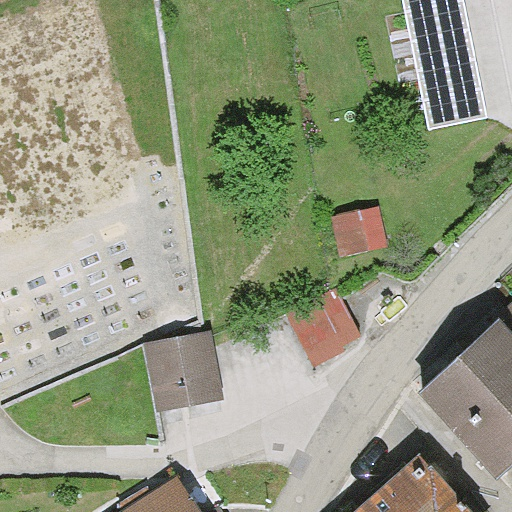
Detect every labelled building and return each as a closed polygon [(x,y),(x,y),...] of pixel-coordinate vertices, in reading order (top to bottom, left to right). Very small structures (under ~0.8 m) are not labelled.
[(415,0),(428,121),(485,115),(473,0),(415,0)] [(317,353),(364,331),(343,288),(297,311),(317,353)] [(511,314),(428,394),(511,481),(511,314)] [(155,353),(164,414),(228,405),(219,344),(155,353)] [(366,511),(481,511),(428,455),(366,511)] [(121,511),(199,511),(177,477),(121,511)]
